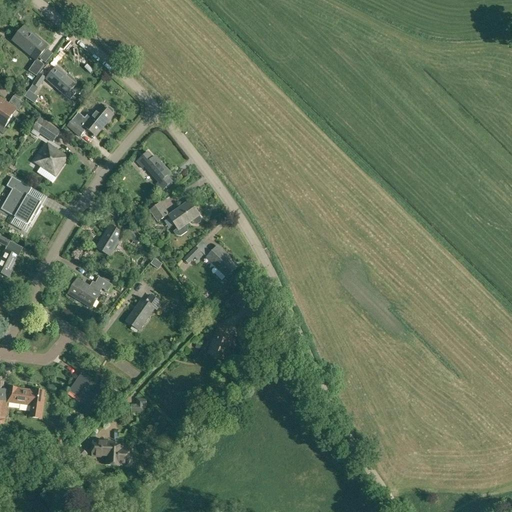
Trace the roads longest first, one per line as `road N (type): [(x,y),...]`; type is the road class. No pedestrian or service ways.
road 1 (unclassified): [(399,511),(321,381),(274,271),(158,109)]
road 2 (residential): [(158,109),(84,200),(27,303)]
road 3 (unclassified): [(158,109),(34,0)]
